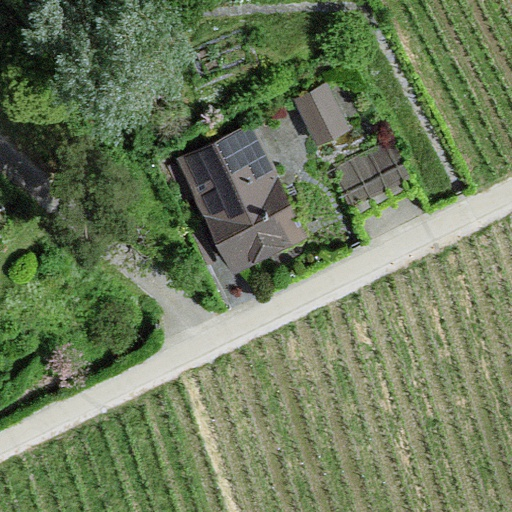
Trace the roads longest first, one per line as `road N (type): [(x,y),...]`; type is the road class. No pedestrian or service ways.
road 1 (track): [(511,192),(0,442)]
road 2 (track): [(218,334),(0,156)]
